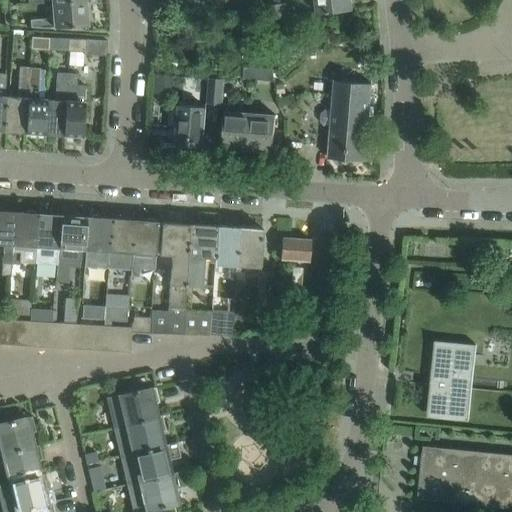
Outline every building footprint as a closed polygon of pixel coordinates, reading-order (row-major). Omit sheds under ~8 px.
[(87,24),(85,0),(75,0),(52,2),(53,16),(30,18),(31,27),(45,28),(54,27),(87,24)] [(315,0),(317,14),(352,10),(351,0),(315,0)] [(288,1),(264,4),(265,19),(290,16),(288,1)] [(90,36),(108,35),(108,23),(90,24),(90,36)] [(50,50),(50,38),(31,37),(31,49),(50,50)] [(68,51),(68,39),(50,38),(50,50),(68,51)] [(83,52),(82,40),(68,39),(68,51),(83,52)] [(107,41),(82,40),(83,52),(85,52),(84,55),(106,56),(107,41)] [(61,68),(77,68),(78,55),(62,54),(61,68)] [(25,132),(29,66),(19,65),(17,96),(5,95),(4,95),(1,130),(25,132)] [(245,65),(243,77),(253,78),(254,66),(245,65)] [(44,133),(46,98),(44,98),(45,87),(44,83),(45,68),(40,68),(40,67),(29,66),(25,132),(44,133)] [(254,66),(253,78),(263,79),(264,67),(254,66)] [(63,135),(67,73),(57,72),(55,99),(46,98),(44,133),(63,135)] [(82,136),(84,102),(85,85),(77,85),(77,74),(67,73),(63,135),(82,136)] [(210,77),(208,102),(222,103),(224,79),(210,77)] [(334,80),(332,110),(325,110),(321,113),(321,121),(325,125),(331,125),(328,157),(367,160),(373,83),(334,80)] [(174,111),(173,123),(178,123),(176,143),(203,145),(206,107),(179,105),(178,112),(174,111)] [(247,149),(250,113),(225,111),(222,147),(247,149)] [(276,115),(250,113),(247,149),(273,151),(276,115)] [(11,263),(15,211),(2,211),(1,208),(0,207),(0,242),(3,243),(3,250),(3,263),(2,263),(2,273),(10,273),(11,263)] [(35,251),(37,213),(34,213),(33,210),(27,210),(26,212),(15,211),(11,263),(20,263),(20,261),(35,262),(36,251),(35,251)] [(37,213),(35,251),(36,251),(35,262),(56,263),(57,260),(57,253),(60,215),(49,214),(48,211),(41,211),(40,213),(37,213)] [(57,253),(57,260),(80,262),(81,249),(83,249),(85,216),(83,216),(81,216),(80,213),(73,213),(72,215),(60,215),(57,253)] [(85,216),(83,249),(85,249),(84,266),(109,268),(110,251),(109,251),(111,218),(100,217),(99,215),(92,214),(91,217),(88,216),(85,216)] [(110,251),(109,268),(131,269),(134,220),(123,219),(122,216),(115,216),(114,218),(111,218),(109,251),(110,251)] [(141,254),(155,255),(158,221),(155,221),(154,218),(147,218),(146,220),(134,220),(131,269),(130,276),(140,276),(141,254)] [(185,285),(190,223),(162,221),(159,254),(171,255),(168,310),(151,309),(150,317),(153,317),(152,333),(183,335),(185,311),(185,310),(185,285)] [(215,257),(217,225),(190,223),(185,285),(202,286),(204,256),(215,257)] [(236,278),(240,227),(217,225),(215,257),(214,265),(228,266),(228,277),(236,278)] [(263,228),(240,227),(236,278),(235,288),(245,289),(246,281),(244,280),(246,271),(241,271),(242,265),(260,266),(263,228)] [(309,260),(310,240),(282,238),(281,258),(309,260)] [(292,267),(290,290),(300,291),(302,274),(302,267),(292,267)] [(259,269),(257,298),(272,299),(274,270),(259,269)] [(76,322),(78,298),(65,297),(64,320),(76,322)] [(7,299),(6,312),(6,313),(30,314),(31,307),(31,300),(7,299)] [(287,303),(286,324),(298,325),(299,303),(287,303)] [(53,309),(31,307),(30,314),(30,320),(42,321),(53,321),(53,309)] [(105,307),(104,319),(127,321),(128,309),(105,307)] [(209,335),(211,310),(185,310),(185,311),(183,335),(209,336),(209,335)] [(233,311),(211,310),(209,335),(232,336),(233,311)] [(153,317),(150,317),(135,315),(131,326),(131,333),(152,333),(153,317)] [(15,345),(17,319),(5,318),(3,344),(15,345)] [(28,346),(30,320),(17,319),(15,345),(28,346)] [(41,347),(42,321),(30,320),(28,346),(41,347)] [(53,347),(55,322),(53,321),(42,321),(41,347),(53,347)] [(66,348),(68,322),(55,322),(53,347),(66,348)] [(79,349),(81,323),(68,322),(66,348),(79,349)] [(92,350),(93,324),(81,323),(79,349),(92,350)] [(104,351),(106,325),(93,324),(92,350),(104,351)] [(117,352),(119,325),(106,325),(104,351),(117,352)] [(130,352),(131,333),(131,326),(119,325),(117,352),(130,352)] [(469,420),(473,378),(477,344),(435,340),(427,416),(469,420)] [(159,402),(156,386),(119,395),(107,398),(114,426),(157,416),(154,403),(159,402)] [(162,415),(157,416),(114,426),(120,455),(163,445),(160,431),(166,430),(162,415)] [(35,431),(31,416),(0,423),(0,453),(2,453),(33,446),(30,432),(35,431)] [(163,445),(120,455),(127,483),(170,473),(167,460),(180,457),(176,442),(163,445)] [(38,444),(33,446),(2,453),(8,482),(40,474),(37,461),(41,459),(38,444)] [(511,453),(424,445),(422,456),(415,455),(414,463),(422,464),(418,498),(511,506),(511,453)] [(94,453),(85,455),(86,463),(96,460),(94,453)] [(183,470),(170,473),(127,483),(133,511),(136,511),(177,503),(173,488),(187,485),(183,470)] [(8,482),(3,483),(9,511),(15,510),(46,502),(43,489),(48,488),(45,473),(40,474),(8,482)] [(53,511),(51,501),(46,502),(4,511),(53,511)]
